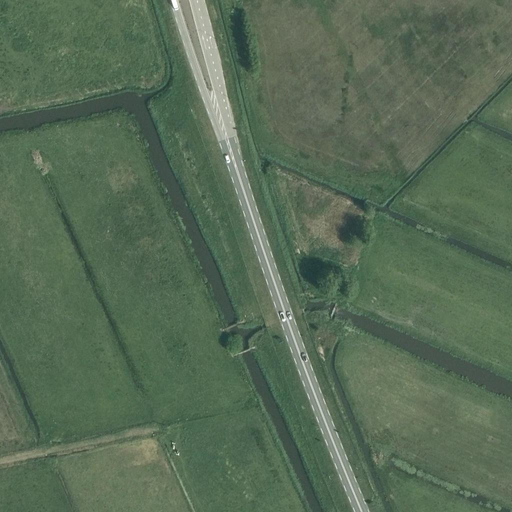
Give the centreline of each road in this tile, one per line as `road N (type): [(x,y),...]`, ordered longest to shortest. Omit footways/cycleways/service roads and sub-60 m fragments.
road 1 (primary): [(362,511),(247,204)]
road 2 (primary): [(174,0),(247,204)]
road 3 (primary): [(247,204),(195,0)]
